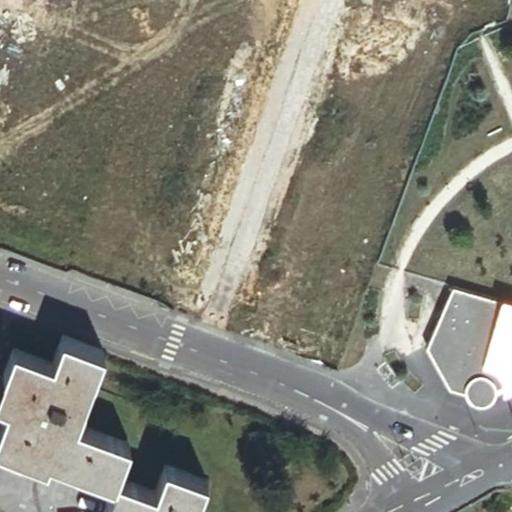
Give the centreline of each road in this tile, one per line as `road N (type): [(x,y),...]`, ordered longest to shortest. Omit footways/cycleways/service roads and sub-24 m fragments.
road 1 (residential): [(373,0),(240,372)]
road 2 (residential): [(240,372),(0,282)]
road 3 (residential): [(495,463),(364,426)]
road 4 (residential): [(364,426),(240,372)]
